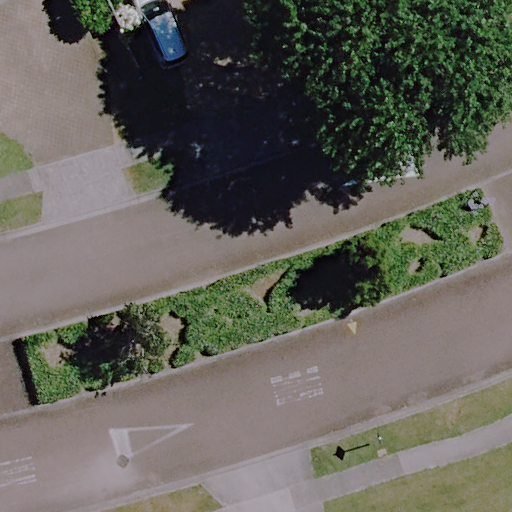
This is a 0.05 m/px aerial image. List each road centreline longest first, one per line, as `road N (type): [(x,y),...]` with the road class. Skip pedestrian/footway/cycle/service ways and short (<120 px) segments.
road 1 (residential): [(0,273),(223,218),(511,102)]
road 2 (residential): [(511,301),(468,321),(0,450)]
